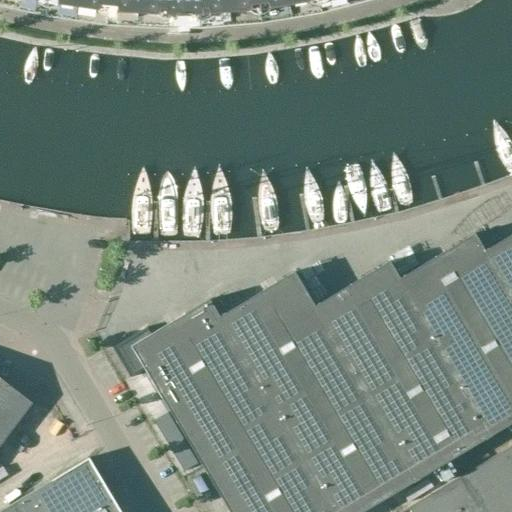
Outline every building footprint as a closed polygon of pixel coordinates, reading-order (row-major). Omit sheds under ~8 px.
[(29,0),(58,6),(127,14),(197,16),(255,12),(313,3),(322,0),(29,0)] [(364,511),(511,423),(511,236),(483,254),(473,237),(398,282),(388,265),(314,309),(294,275),(252,301),(245,289),(234,295),(229,284),(205,298),(208,302),(151,337),(146,329),(144,326),(129,335),(130,338),(112,349),(130,379),(144,370),(228,511),(364,511)] [(0,445),(30,406),(0,383),(0,445)] [(511,511),(511,445),(401,511),(511,511)] [(118,511),(87,459),(0,511),(118,511)]
